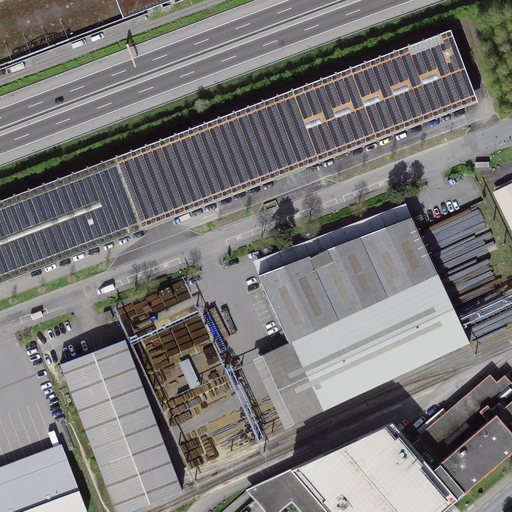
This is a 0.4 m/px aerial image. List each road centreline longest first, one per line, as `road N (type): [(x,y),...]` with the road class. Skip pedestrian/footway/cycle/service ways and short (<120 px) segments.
road 1 (unclassified): [(0,323),(511,128)]
road 2 (motorway): [(0,145),(393,0)]
road 3 (motorway): [(321,0),(0,118)]
